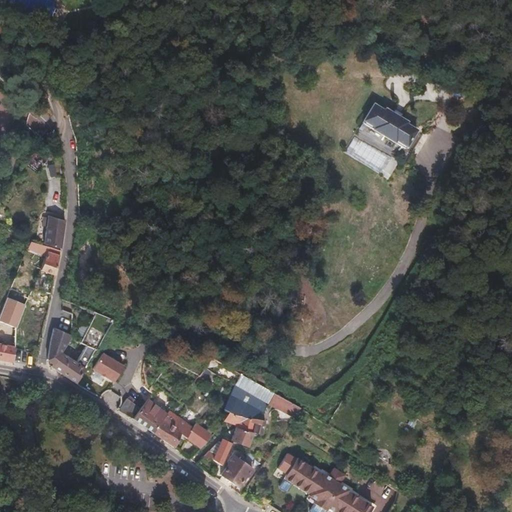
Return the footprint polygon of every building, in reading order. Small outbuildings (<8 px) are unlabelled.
[(383,111),(372,104),(361,123),(404,149),(415,130),(404,124),(405,122),(398,117),(391,113),(384,109),(383,111)] [(46,158),(37,151),(26,164),(36,172),(46,158)] [(44,220),(48,221),(44,242),(61,248),(65,220),(62,219),(49,214),(48,216),(45,215),(44,220)] [(41,243),(32,239),(29,247),(38,251),(41,243)] [(48,252),(46,253),(39,271),(55,275),(59,255),(48,252)] [(3,344),(0,343),(0,359),(12,362),(15,340),(18,341),(20,330),(23,314),(30,297),(22,294),(18,301),(7,297),(5,300),(0,311),(0,321),(9,325),(6,332),(11,333),(10,335),(5,334),(3,344)] [(83,347),(81,350),(90,356),(109,319),(95,314),(78,344),(83,347)] [(51,364),(50,365),(61,373),(76,383),(90,356),(81,350),(74,362),(60,351),(68,335),(53,327),(46,359),(51,364)] [(121,365),(100,353),(91,370),(113,381),(121,365)] [(273,395),(239,376),(222,409),(226,412),(258,418),(273,395)] [(139,404),(126,395),(118,409),(131,417),(139,404)] [(273,395),(268,403),(293,419),(299,410),(273,395)] [(166,413),(146,399),(132,418),(152,432),(162,419),(166,413)] [(222,424),(224,421),(237,424),(236,428),(252,431),(256,425),(264,427),(266,421),(258,418),(226,412),(219,422),(222,424)] [(182,433),(162,419),(152,432),(173,447),(181,435),(182,433)] [(252,431),(236,428),(231,439),(233,440),(247,446),(248,444),(251,436),(253,436),(255,436),(257,435),(258,433),(262,434),(264,427),(256,425),(252,431)] [(182,433),(181,435),(202,447),(207,442),(186,427),(182,433)] [(206,457),(209,455),(221,465),(231,443),(223,438),(219,446),(215,453),(209,449),(204,455),(206,457)] [(235,449),(226,461),(227,464),(220,474),(229,480),(245,457),(235,449)] [(248,453),(246,457),(244,460),(248,463),(249,464),(253,456),(248,453)] [(246,457),(245,457),(229,480),(237,486),(244,476),(247,476),(251,470),(245,466),(248,463),(244,460),(246,457)] [(296,459),(285,477),(293,482),(291,485),(292,485),(308,495),(308,497),(314,501),(313,503),(313,504),(324,510),(324,511),(326,508),(332,511),(333,511),(334,511),(335,511),(369,511),(373,507),(347,491),(348,490),(338,484),(328,477),(322,474),(321,475),(296,459)] [(343,475),(333,469),(328,477),(338,484),(343,475)] [(293,482),(285,477),(279,487),(279,490),(285,493),(287,492),(292,485),(291,485),(293,482)]
